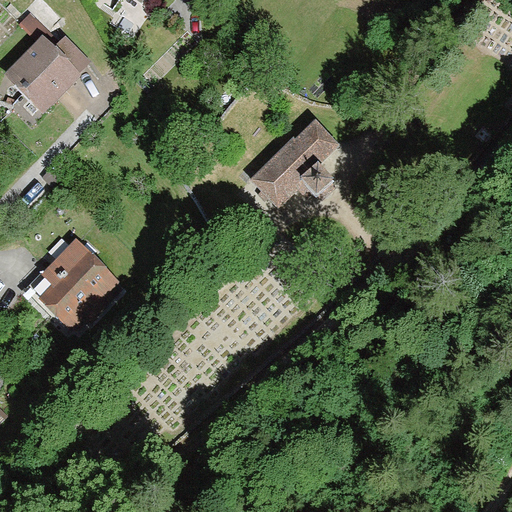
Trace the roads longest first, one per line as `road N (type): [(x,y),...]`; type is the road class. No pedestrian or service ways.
road 1 (track): [(73,511),(511,127)]
road 2 (track): [(511,137),(122,511)]
road 3 (residential): [(0,203),(90,117)]
